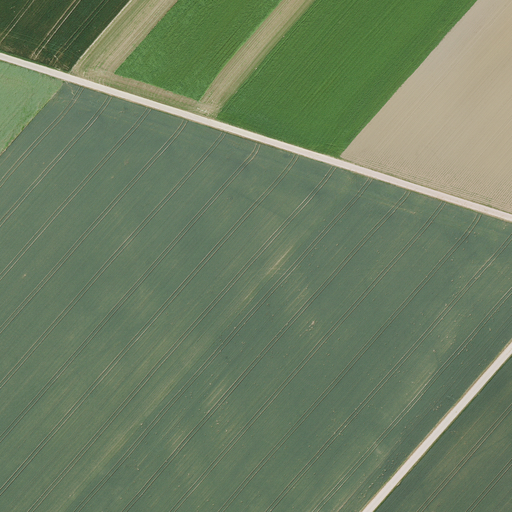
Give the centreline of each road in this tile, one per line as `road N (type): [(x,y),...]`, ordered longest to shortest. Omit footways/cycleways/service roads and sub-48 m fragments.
road 1 (track): [(0,55),(511,216)]
road 2 (track): [(511,348),(368,511)]
